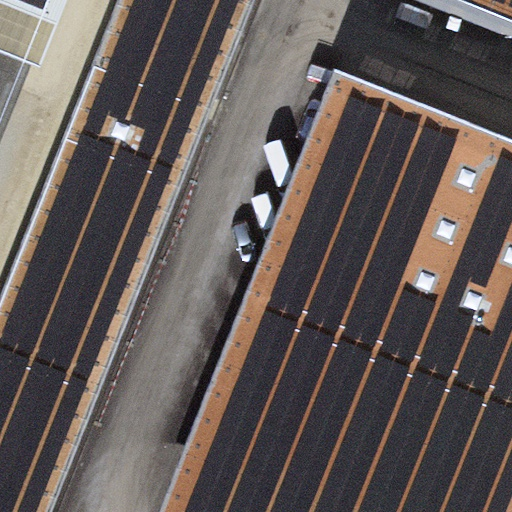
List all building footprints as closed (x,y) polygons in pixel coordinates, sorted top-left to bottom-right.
[(50,511),(251,0),(125,0),(0,318),(0,511),(50,511)] [(71,0),(0,0),(0,44),(46,63),(71,0)] [(511,0),(420,0),(511,36),(511,0)] [(0,44),(0,180),(46,63),(0,44)] [(509,511),(511,506),(511,162),(353,100),(188,511),(509,511)]
